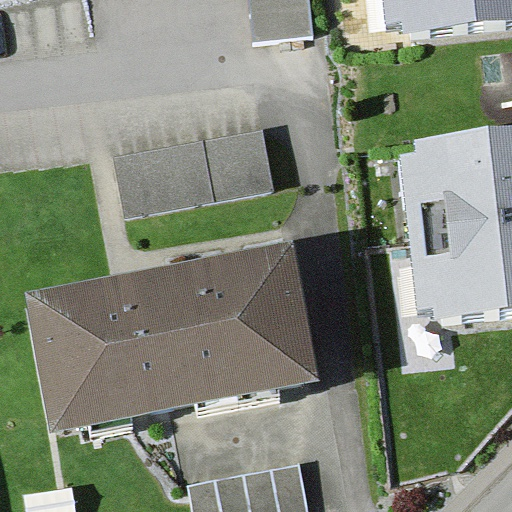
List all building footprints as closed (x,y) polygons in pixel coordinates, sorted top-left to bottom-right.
[(97,0),(100,10),(149,0),(97,0)] [(252,0),(254,36),(313,34),(311,0),(252,0)] [(511,0),(401,0),(407,60),(511,51),(511,0)] [(511,155),(420,163),(435,341),(511,334),(511,155)] [(307,270),(39,321),(65,459),(334,409),(307,270)] [(304,511),(299,476),(189,494),(191,511),(304,511)]
